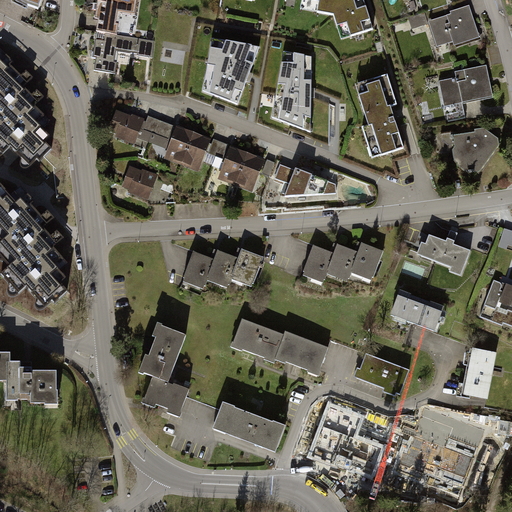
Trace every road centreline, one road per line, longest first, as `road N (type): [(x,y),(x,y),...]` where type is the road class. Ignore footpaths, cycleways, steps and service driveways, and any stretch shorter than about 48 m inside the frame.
road 1 (residential): [(75,100),(101,94),(171,102),(333,150),(392,175),(416,208)]
road 2 (residential): [(416,208),(92,235)]
road 3 (residential): [(324,511),(297,488),(166,474)]
road 4 (residential): [(92,235),(75,100)]
road 5 (residential): [(166,474),(135,450),(123,428),(106,359)]
road 6 (residential): [(106,359),(92,235)]
